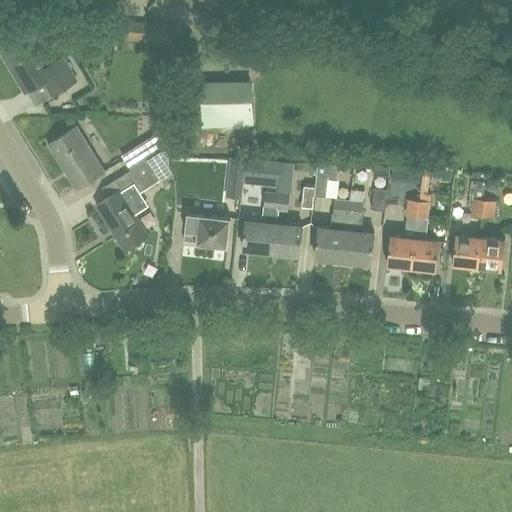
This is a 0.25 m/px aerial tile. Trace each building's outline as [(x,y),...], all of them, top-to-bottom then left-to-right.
[(202,0),(211,10),(220,0),(202,0)] [(146,42),(147,24),(114,21),(112,39),(146,42)] [(147,24),(146,42),(175,45),(176,26),(147,24)] [(49,66),(30,33),(1,50),(25,92),(44,81),(52,95),(76,81),(63,58),(49,66)] [(203,127),(255,125),(253,78),(201,81),(203,127)] [(76,190),(106,171),(78,126),(48,145),(76,190)] [(132,170),(170,146),(168,127),(122,155),(132,170)] [(170,146),(132,170),(144,190),(172,174),(170,146)] [(266,184),(279,186),(281,161),(246,157),(243,182),(266,184)] [(277,207),(277,210),(288,212),(294,161),(281,160),(278,191),(276,207),(277,207)] [(315,186),(314,195),(327,197),(329,176),(339,177),(340,164),(318,162),(315,186)] [(389,176),(390,166),(375,165),(374,175),(389,176)] [(419,182),(420,168),(411,167),(410,181),(419,182)] [(483,216),(485,198),(486,186),(484,186),(485,182),(471,180),(468,207),(472,208),(472,215),(483,216)] [(230,195),(242,196),(243,182),(231,181),(230,195)] [(413,268),(422,193),(421,193),(421,185),(407,183),(406,193),(409,193),(408,198),(406,215),(407,216),(404,237),(391,235),(388,265),(413,268)] [(145,202),(134,185),(122,193),(120,191),(97,206),(125,250),(148,235),(135,214),(146,207),(144,203),(145,202)] [(314,195),(315,186),(304,185),(303,207),(313,208),(314,195)] [(386,210),(388,188),(375,187),(372,209),(386,210)] [(350,199),(344,260),(371,263),(375,234),(362,232),(364,214),(362,214),(365,190),(351,188),(350,199)] [(276,216),(276,207),(278,191),(265,190),(262,223),(247,221),(243,249),(272,252),(275,224),(274,224),(276,216)] [(422,193),(413,268),(438,271),(441,241),(425,239),(428,218),(429,218),(431,200),(430,200),(431,194),(422,193)] [(350,199),(335,197),(334,213),(332,213),(330,229),(319,228),(315,257),(344,260),(350,199)] [(485,198),(483,216),(495,217),(497,199),(485,198)] [(229,219),(230,209),(211,207),(210,217),(187,214),(184,243),(228,248),(231,219),(229,219)] [(275,224),(272,252),(301,255),(304,227),(275,224)] [(478,267),(481,236),(457,234),(454,265),(478,267)] [(481,236),(478,267),(502,269),(505,239),(481,236)]
